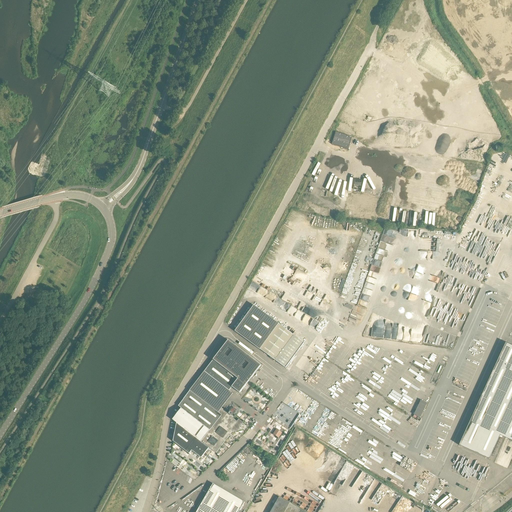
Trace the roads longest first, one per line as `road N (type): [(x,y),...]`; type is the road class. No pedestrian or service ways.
road 1 (unclassified): [(146,511),(167,412),(391,0)]
road 2 (tertiary): [(0,434),(105,259),(112,236),(105,211)]
road 3 (unknown): [(153,511),(241,442),(290,380)]
road 4 (unclassified): [(161,106),(188,105),(246,0)]
road 5 (unknown): [(290,380),(412,454)]
road 6 (unclassified): [(0,321),(54,221),(55,197)]
